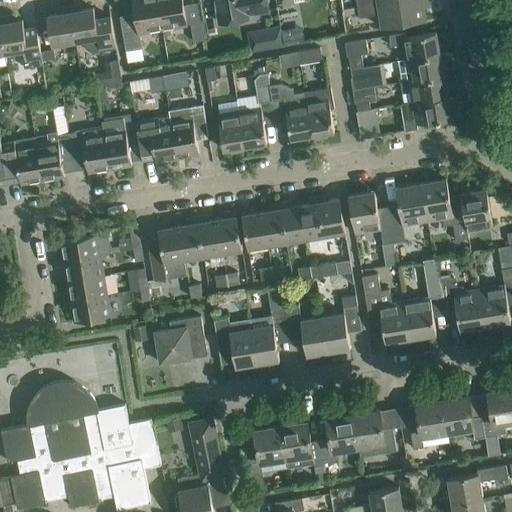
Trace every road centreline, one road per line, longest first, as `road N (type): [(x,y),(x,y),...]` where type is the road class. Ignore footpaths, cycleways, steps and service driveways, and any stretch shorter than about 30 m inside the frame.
road 1 (residential): [(489,140),(23,217)]
road 2 (residential): [(243,511),(226,403),(511,351)]
road 3 (residential): [(489,140),(465,0)]
road 4 (residential): [(0,320),(27,314),(34,299),(23,217)]
